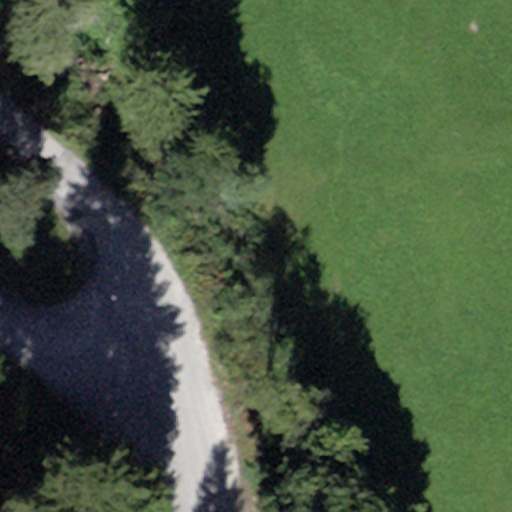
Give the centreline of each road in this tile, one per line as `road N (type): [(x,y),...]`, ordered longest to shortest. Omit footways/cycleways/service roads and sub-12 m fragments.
road 1 (unclassified): [(0,128),(109,234),(126,268),(133,340),(75,343),(0,310)]
road 2 (track): [(133,340),(203,511)]
